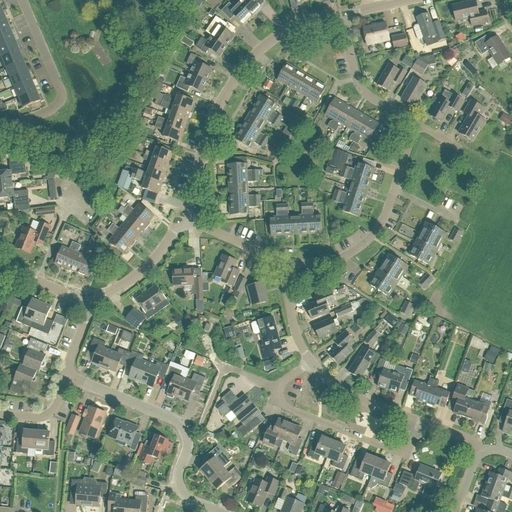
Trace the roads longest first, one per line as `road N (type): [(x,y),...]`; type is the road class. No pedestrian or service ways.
road 1 (residential): [(187,220),(206,136),(243,68),(290,28),(343,21)]
road 2 (residential): [(217,511),(180,490),(187,451),(173,419),(64,375)]
road 3 (residential): [(415,124),(384,215),(364,244),(337,259),(288,262)]
road 4 (residential): [(278,390),(274,403),(406,454),(419,422)]
road 5 (residential): [(22,0),(60,99),(26,121),(0,117)]
road 6 (residential): [(415,124),(361,90),(343,21)]
road 7 (residential): [(87,304),(146,268),(187,220)]
road 8 (residential): [(419,422),(341,391),(311,363)]
